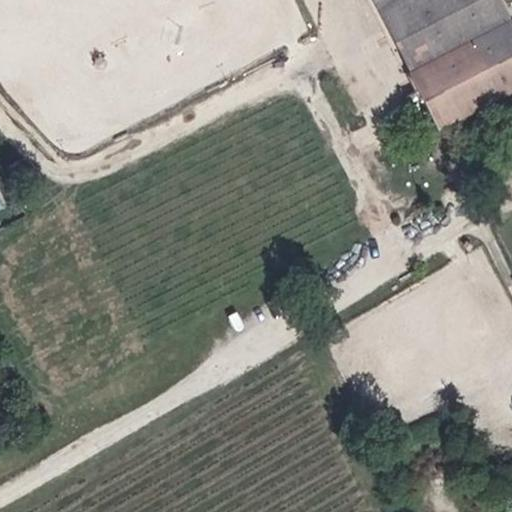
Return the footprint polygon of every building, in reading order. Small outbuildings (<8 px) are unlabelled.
[(358,0),(367,13),(394,0),(358,0)] [(394,0),(367,13),(369,18),(378,32),(383,41),(462,0),(394,0)] [(489,29),(474,0),(462,0),(383,41),(401,73),(489,29)] [(401,73),(432,130),(511,88),(511,69),(489,29),(401,73)] [(511,287),(503,293),(511,308),(511,287)]
